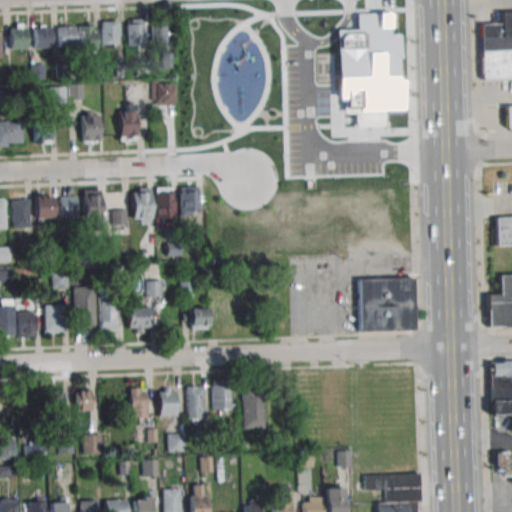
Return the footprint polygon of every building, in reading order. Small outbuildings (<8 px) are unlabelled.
[(511,11),(499,12),(499,23),(479,23),(480,78),(511,78),(511,11)] [(144,45),(144,18),(125,18),(125,45),(144,45)] [(152,18),(152,44),(165,44),(165,18),(152,18)] [(118,21),(100,21),(100,45),(118,45),(118,21)] [(26,49),(26,24),(8,24),(8,49),(26,49)] [(32,48),(50,48),(50,25),(32,25),(32,48)] [(75,25),(56,25),(56,47),(75,47),(75,25)] [(78,25),(78,48),(95,48),(95,25),(78,25)] [(43,78),(42,62),(29,63),(31,79),(43,78)] [(173,83),(152,83),(152,104),(173,105),(173,83)] [(68,99),(81,99),(81,84),(68,84),(68,99)] [(47,102),(64,102),(64,86),(47,86),(47,102)] [(118,103),(118,141),(135,141),(135,103),(118,103)] [(97,113),(80,113),(80,142),(97,142),(97,113)] [(0,146),(21,147),(21,120),(0,120),(0,146)] [(50,143),(50,126),(32,126),(32,143),(50,143)] [(196,185),(179,185),(179,209),(196,209),(196,185)] [(149,187),(130,187),(130,222),(149,222),(149,187)] [(154,187),(154,219),(171,219),(171,187),(154,187)] [(100,190),(81,190),(81,227),(100,227),(100,190)] [(51,218),(51,195),(33,195),(33,218),(51,218)] [(77,216),(77,195),(58,195),(58,216),(77,216)] [(27,199),(9,199),(9,227),(27,227),(27,199)] [(110,210),(110,223),(124,223),(124,210),(110,210)] [(511,245),(511,216),(495,216),(495,245),(511,245)] [(8,246),(0,246),(0,261),(8,262),(8,246)] [(50,288),(65,288),(65,271),(50,271),(50,288)] [(511,327),(511,273),(498,274),(499,294),(486,294),(487,327),(511,327)] [(130,274),(130,295),(159,295),(159,279),(141,279),(141,274),(130,274)] [(412,277),(356,279),(358,331),(414,329),(412,277)] [(93,327),(93,286),(72,286),(72,327),(93,327)] [(113,331),(113,296),(98,296),(98,331),(113,331)] [(0,335),(12,336),(12,299),(0,298),(0,335)] [(42,333),(62,333),(62,304),(42,304),(42,333)] [(147,307),(126,307),(126,332),(147,332),(147,307)] [(187,329),(206,329),(206,308),(187,308),(187,329)] [(33,311),(16,311),(16,337),(33,337),(33,311)] [(489,414),(511,413),(511,360),(489,361),(489,414)] [(229,410),(229,383),(211,383),(211,410),(229,410)] [(185,386),(185,421),(202,421),(202,386),(185,386)] [(144,388),(127,388),(127,417),(144,417),(144,388)] [(157,388),(157,416),(174,416),(174,388),(157,388)] [(89,389),(74,389),(74,410),(89,410),(89,389)] [(62,391),(47,391),(47,413),(62,413),(62,391)] [(241,429),(262,429),(262,394),(241,394),(241,429)] [(165,433),(165,452),(182,452),(182,433),(165,433)] [(99,434),(81,434),(81,455),(99,455),(99,434)] [(56,436),(56,454),(71,454),(71,436),(56,436)] [(0,458),(14,459),(14,439),(0,438),(0,458)] [(22,458),(43,458),(43,443),(22,443),(22,458)] [(494,453),(494,467),(499,467),(499,477),(510,477),(510,453),(494,453)] [(198,471),(210,471),(210,456),(198,456),(198,471)] [(154,460),(141,460),(141,476),(154,476),(154,460)] [(362,474),(363,490),(384,489),(384,503),(375,503),(375,511),(418,511),(418,473),(362,474)] [(204,511),(204,484),(187,484),(187,511),(204,511)] [(270,485),(270,511),(289,511),(289,485),(270,485)] [(160,511),(177,511),(178,488),(160,488),(160,511)] [(0,497),(0,511),(16,511),(17,498),(0,497)] [(301,511),(342,511),(343,498),(325,498),(325,511),(320,511),(320,497),(301,497),(301,511)] [(43,511),(44,498),(25,498),(24,511),(43,511)] [(48,511),(65,511),(66,511),(66,499),(48,499),(48,511)] [(95,500),(78,500),(78,511),(98,511),(99,511),(95,511),(95,500)] [(103,511),(124,511),(124,500),(103,500),(103,511)] [(241,511),(260,511),(261,501),(242,501),(241,511)]
